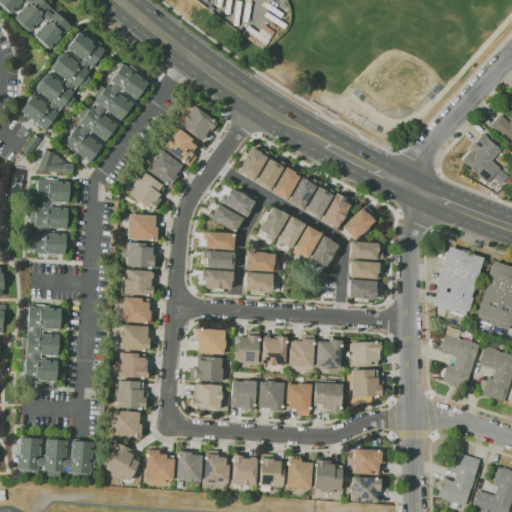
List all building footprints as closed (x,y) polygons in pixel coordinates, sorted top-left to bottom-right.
[(46,49),(34,37),(35,36),(34,35),(47,21),(43,17),(41,18),(44,21),(37,30),(34,27),(30,31),(29,30),(28,31),(15,20),(16,18),(15,17),(19,13),(16,10),(24,2),(28,6),(30,5),(24,0),(22,0),(11,13),(9,12),(8,13),(0,5),(0,0),(49,0),(51,2),(48,5),(51,8),(55,12),(55,11),(56,12),(57,10),(72,24),(70,26),(70,27),(66,31),(68,33),(63,39),(62,38),(55,46),(53,44),(49,48),(48,47),(46,49)] [(47,131),(45,129),(44,130),(41,127),(20,111),(21,109),(20,108),(30,95),(31,96),(32,94),(45,104),(49,100),(36,90),(37,88),(35,87),(45,74),(47,75),(48,73),(61,83),(64,78),(51,69),(52,67),(51,66),(60,54),(62,55),(63,52),(77,62),(80,58),(67,48),(68,46),(67,45),(76,32),(78,33),(79,32),(92,42),(94,39),(101,44),(99,46),(100,47),(105,50),(104,51),(105,53),(94,68),(92,67),(88,71),(89,71),(86,75),(90,78),(83,87),(79,85),(76,88),(73,92),(73,93),(71,96),(74,99),(67,108),(63,106),(61,109),(57,113),(58,113),(57,114),(59,115),(47,131)] [(89,162),(76,153),(74,155),(67,150),(69,148),(64,144),(64,143),(63,141),(72,129),(74,130),(76,127),(80,123),(79,122),(82,119),(78,116),(85,106),(89,109),(91,106),(92,106),(95,102),(95,101),(97,98),(93,95),(101,86),(104,88),(107,85),(111,81),(110,80),(111,80),(109,79),(120,64),(122,65),(123,64),(127,67),(128,68),(130,66),(136,71),(135,73),(148,83),(147,84),(148,85),(138,99),(137,98),(135,99),(123,90),(119,94),(132,104),(132,105),(133,106),(123,120),(121,119),(120,120),(107,111),(103,115),(117,125),(116,126),(117,127),(107,141),(106,140),(104,141),(91,131),(88,136),(101,146),(100,147),(101,148),(91,162),(90,161),(89,162)] [(200,140),(180,125),(184,120),(183,119),(187,113),(188,114),(194,106),(216,123),(216,124),(217,125),(213,130),(212,129),(210,132),(208,131),(205,135),(206,136),(203,140),(201,139),(200,140)] [(511,144),(502,134),(501,135),(491,125),(501,115),(509,122),(511,118),(511,144)] [(189,166),(163,147),(171,136),(173,137),(179,129),(192,139),(198,144),(191,153),(196,156),(189,166)] [(484,184),(479,180),(481,178),(462,160),(470,152),(472,153),(478,148),(474,144),(483,133),(488,137),(487,138),(501,150),(492,160),(500,167),(499,168),(508,176),(501,183),(493,175),(487,182),(486,182),(484,184)] [(28,155),(22,151),(35,134),(41,138),(40,140),(42,142),(34,154),(31,152),(28,155)] [(252,181),(244,176),(245,175),(238,171),(242,163),(241,163),(246,154),(247,155),(253,147),(259,151),(261,148),(269,153),(252,181)] [(72,173),(37,170),(35,173),(32,172),(39,154),(43,155),(45,150),(54,153),(54,155),(58,156),(58,158),(62,159),(62,161),(66,162),(66,164),(73,164),(72,173)] [(169,186),(146,170),(152,161),(151,160),(156,154),(157,154),(161,150),(182,165),(175,174),(177,176),(176,176),(177,177),(175,181),(174,180),(169,186)] [(14,164),(12,161),(21,153),(23,156),(14,164)] [(269,190),(255,182),(269,158),(276,163),(278,159),(285,163),(269,190)] [(286,199),(272,191),(286,167),(293,171),(294,169),(301,173),(286,199)] [(152,211),(129,194),(133,188),(130,186),(138,176),(141,178),(145,173),(162,185),(162,186),(164,188),(157,196),(161,198),(152,210),(153,210),(152,211)] [(302,209),(288,201),(302,177),(309,181),(312,178),(318,181),(302,209)] [(64,254),(32,252),(34,232),(37,232),(38,227),(34,226),(34,223),(30,222),(31,210),(35,211),(35,206),(39,206),(40,201),(36,200),(38,179),(42,179),(42,181),(51,181),(51,180),(69,181),(69,185),(71,185),(70,200),(68,200),(67,203),(49,201),(48,207),(67,208),(67,210),(69,210),(68,227),(66,226),(65,229),(47,227),(46,233),(65,234),(65,236),(67,236),(66,253),(64,253),(64,254)] [(246,217),(219,201),(223,195),(225,196),(231,187),(255,201),(246,217)] [(319,218),(305,210),(318,187),(325,191),(327,187),(334,192),(319,218)] [(336,228),(322,220),(335,196),(337,197),(338,194),(345,198),(343,201),(350,205),(336,228)] [(234,232),(211,219),(212,218),(207,215),(211,210),(214,212),(219,204),(242,218),(234,232)] [(354,239),(348,233),(348,234),(342,227),(361,208),(365,205),(371,212),(368,214),(374,220),(368,225),(371,228),(361,237),(359,235),(354,239)] [(272,241),(267,238),(269,235),(267,234),(266,235),(259,230),(260,229),(259,229),(272,206),(279,210),(288,215),(272,241)] [(156,240),(128,238),(128,228),(127,228),(128,220),(129,220),(129,214),(155,216),(155,227),(157,227),(157,229),(159,229),(158,239),(156,239),(156,240)] [(291,248),(283,243),(280,247),(275,244),(278,239),(277,239),(290,216),(304,224),(291,248)] [(307,258),(299,254),(297,256),(291,253),(294,249),(293,248),(306,225),(321,234),(307,258)] [(233,250),(205,248),(206,239),(203,238),(203,232),(207,232),(234,233),(233,250)] [(321,276),(317,274),(316,275),(311,272),(312,269),(307,266),(310,261),(309,260),(322,235),(331,239),(330,241),(337,245),(333,252),(334,252),(332,254),(334,255),(335,254),(328,269),(326,268),(325,270),(324,270),(321,276)] [(381,260),(349,258),(350,241),(378,243),(378,252),(382,252),(381,260)] [(154,268),(126,266),(127,253),(128,253),(128,242),(145,243),(153,243),(152,255),(158,256),(157,267),(154,266),(154,268)] [(465,315),(433,305),(435,300),(433,300),(437,286),(436,286),(449,246),(484,257),(471,297),(472,298),(468,311),(467,311),(465,315)] [(277,271),(272,271),(272,272),(245,270),(245,260),(247,260),(247,252),(254,252),(254,249),(267,249),(267,253),(274,254),(274,263),(277,263),(277,271)] [(233,269),(206,267),(206,258),(202,258),(203,251),(207,251),(207,250),(234,252),(233,269)] [(380,279),(349,277),(351,260),(378,263),(378,264),(379,264),(378,272),(380,272),(380,279)] [(508,330),(477,319),(478,315),(477,314),(494,261),(511,266),(511,320),(510,326),(509,325),(508,330)] [(152,295),(124,293),(125,284),(123,284),(124,276),(125,276),(126,269),(152,271),(151,273),(153,273),(153,278),(151,278),(150,283),(153,283),(153,288),(154,288),(154,293),(152,293),(152,295)] [(225,293),(213,292),(213,288),(204,287),(205,280),(201,280),(202,269),(233,271),(232,280),(231,280),(230,289),(225,288),(225,293)] [(265,295),(253,294),(253,292),(251,292),(252,290),(244,289),(245,272),(272,273),(272,274),(276,274),(276,282),(272,282),(271,291),(269,291),(269,293),(265,293),(265,295)] [(369,302),(356,301),(356,299),(355,299),(355,297),(348,296),(349,279),(376,281),(379,281),(379,289),(376,289),(375,299),(372,298),(372,301),(369,300),(369,302)] [(154,323),(122,321),(123,307),(125,307),(125,297),(149,298),(149,310),(155,311),(154,323)] [(56,382),(38,381),(38,380),(25,380),(26,359),(30,360),(30,354),(26,354),(26,349),(22,348),(22,337),(27,338),(27,333),(31,333),(32,328),(27,327),(28,306),(34,306),(34,308),(59,309),(59,311),(62,311),(61,327),(58,327),(58,329),(40,328),(39,334),(58,335),(58,338),(60,338),(59,353),(57,353),(57,355),(38,354),(38,360),(57,361),(57,363),(59,363),(58,379),(56,379),(56,382)] [(149,351),(120,349),(121,339),(120,339),(120,331),(121,331),(122,324),(147,326),(147,337),(149,337),(149,338),(150,338),(150,343),(149,343),(149,351)] [(463,390),(449,385),(449,384),(441,381),(443,378),(439,376),(443,366),(446,367),(448,364),(453,366),(456,356),(439,350),(448,326),(461,330),(458,337),(479,344),(463,390)] [(223,354),(197,353),(198,341),(195,341),(195,328),(224,330),(224,340),(225,340),(225,348),(223,348),(223,354)] [(257,364),(248,363),(248,364),(236,363),(236,361),(233,361),(234,343),(234,336),(246,337),(246,335),(246,330),(259,331),(257,364)] [(312,367),(300,366),(290,365),(290,364),(288,364),(289,347),(289,340),(301,341),(301,338),(302,338),(302,334),(314,335),(312,367)] [(274,365),(266,365),(266,364),(260,364),(262,337),(264,338),(264,336),(270,336),(270,338),(275,339),(275,336),(286,337),(285,365),(274,364),(274,365)] [(329,369),(322,369),(322,367),(315,367),(317,341),(328,342),(328,340),(341,340),(340,368),(330,368),(329,369)] [(511,378),(504,401),(494,398),(493,400),(485,397),(485,395),(482,394),(483,391),(478,389),(481,379),(486,381),(487,377),(492,378),(495,369),(478,363),(485,345),(486,345),(487,340),(498,344),(496,350),(511,355),(511,378)] [(369,366),(369,365),(353,366),(353,355),(352,355),(351,342),(380,341),(380,349),(381,354),(378,354),(379,359),(376,359),(376,361),(377,361),(377,365),(369,366)] [(147,378),(118,376),(119,363),(120,363),(121,352),(145,354),(145,360),(146,360),(146,366),(148,366),(147,378)] [(221,382),(189,379),(190,368),(196,368),(196,367),(197,360),(197,356),(220,357),(223,358),(222,369),(221,382)] [(353,397),(352,370),(373,369),(373,370),(376,370),(376,377),(377,377),(377,380),(383,380),(383,386),(380,386),(380,393),(381,393),(381,396),(353,397)] [(145,409),(116,407),(116,400),(113,399),(114,387),(117,387),(118,379),(139,381),(139,382),(143,383),(142,393),(148,393),(147,399),(146,399),(145,409)] [(254,410),(248,409),(248,410),(243,409),(243,406),(242,406),(241,408),(235,407),(235,406),(234,405),(230,405),(232,381),(242,382),(242,380),(255,381),(254,410)] [(281,411),(268,410),(269,407),(257,407),(259,381),(265,381),(265,380),(274,381),(273,382),(283,383),(281,411)] [(308,416),(297,415),(298,410),(296,410),(285,409),(286,383),(296,384),(296,382),(311,383),(308,416)] [(331,414),(325,413),(325,409),(321,408),(321,407),(314,407),(314,404),(312,404),(314,382),(342,384),(340,413),(331,412),(331,414)] [(219,409),(191,408),(191,398),(194,398),(194,390),(193,390),(193,385),(195,385),(195,384),(220,385),(220,392),(221,392),(221,399),(220,399),(219,409)] [(140,437),(111,435),(112,425),(111,425),(111,417),(113,417),(113,410),(139,412),(139,424),(140,424),(140,425),(143,425),(142,435),(140,435),(140,437)] [(59,477),(47,476),(47,471),(43,470),(44,466),(38,466),(38,471),(17,469),(17,464),(18,464),(20,437),(40,439),(38,458),(44,458),(45,439),(65,440),(64,460),(70,460),(72,441),(92,442),(90,469),(91,469),(91,474),(69,472),(70,468),(64,467),(63,472),(59,471),(59,477)] [(129,481),(122,478),(121,480),(111,475),(112,473),(105,469),(118,443),(132,450),(130,453),(133,454),(133,455),(138,458),(137,460),(139,461),(129,481)] [(165,483),(152,482),(152,479),(145,479),(147,450),(157,450),(157,448),(163,448),(162,454),(166,454),(166,455),(173,456),(173,459),(174,459),(172,480),(165,480),(165,483)] [(378,475),(353,473),(354,463),(353,463),(354,449),(382,450),(382,451),(386,451),(385,463),(379,462),(378,475)] [(217,483),(203,482),(205,454),(205,450),(218,450),(217,456),(227,456),(227,458),(229,458),(228,482),(217,481),(217,483)] [(194,482),(185,481),(186,480),(176,479),(178,451),(191,452),(191,455),(201,455),(200,481),(194,480),(194,482)] [(461,508),(447,503),(448,500),(438,496),(442,485),(443,485),(445,479),(453,482),(457,472),(447,469),(453,451),(479,460),(471,484),(475,485),(472,496),(468,495),(465,505),(462,504),(461,508)] [(269,491),(260,491),(260,486),(258,486),(260,458),(261,454),(273,454),(273,461),(280,461),(280,462),(284,463),(282,486),(281,487),(270,486),(269,491)] [(248,486),(240,485),(241,484),(231,483),(233,455),(242,455),(242,458),(250,458),(250,456),(256,457),(256,458),(257,459),(255,485),(248,484),(248,486)] [(304,489),(295,489),(295,487),(286,487),(287,458),(301,459),(300,462),(311,463),(310,488),(304,488),(304,489)] [(333,492),(321,491),(321,489),(313,488),(315,460),(331,461),(331,464),(334,464),(334,465),(342,466),(340,490),(333,489),(333,492)] [(511,498),(507,511),(486,511),(484,511),(471,508),(477,490),(494,495),(497,486),(493,484),(498,467),(502,468),(502,467),(511,470),(511,471),(511,498)] [(376,502),(350,500),(351,494),(349,494),(350,486),(351,486),(352,476),(381,478),(380,490),(376,490),(376,502)]
